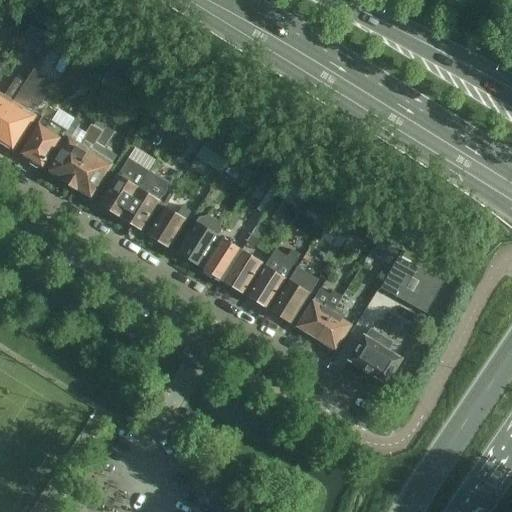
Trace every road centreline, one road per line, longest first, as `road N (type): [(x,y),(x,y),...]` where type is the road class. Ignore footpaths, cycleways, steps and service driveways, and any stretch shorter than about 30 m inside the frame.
road 1 (residential): [(344,428),(350,397),(0,181)]
road 2 (unclassified): [(344,428),(0,215)]
road 3 (secondary): [(182,0),(511,203)]
road 4 (secondary): [(511,116),(324,0)]
road 5 (trunk): [(511,351),(410,511)]
